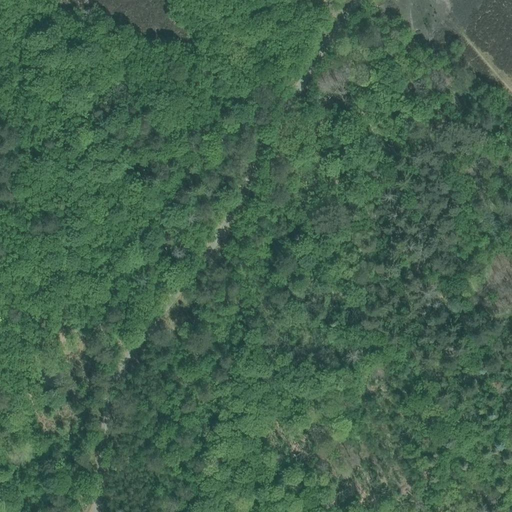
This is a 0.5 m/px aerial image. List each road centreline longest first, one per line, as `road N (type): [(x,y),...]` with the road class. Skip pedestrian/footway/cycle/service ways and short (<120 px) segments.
road 1 (unknown): [(0,361),(27,469),(18,511)]
road 2 (unknown): [(9,0),(23,42),(0,147)]
